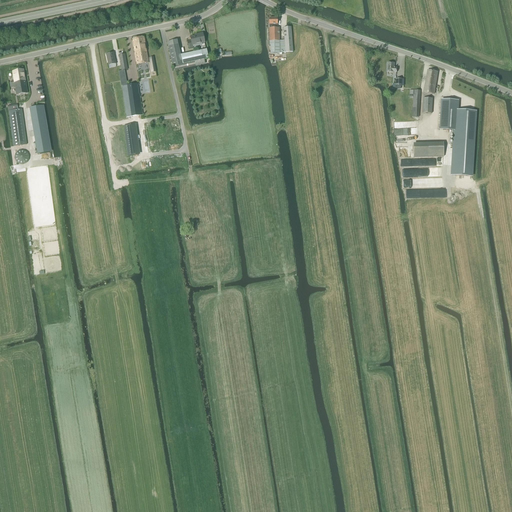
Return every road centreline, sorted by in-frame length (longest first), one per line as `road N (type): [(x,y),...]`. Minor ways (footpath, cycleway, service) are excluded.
road 1 (track): [(446,137),(449,177),(480,204),(511,404)]
road 2 (unclassified): [(511,95),(261,0)]
road 3 (unclassified): [(227,0),(201,17),(0,62)]
